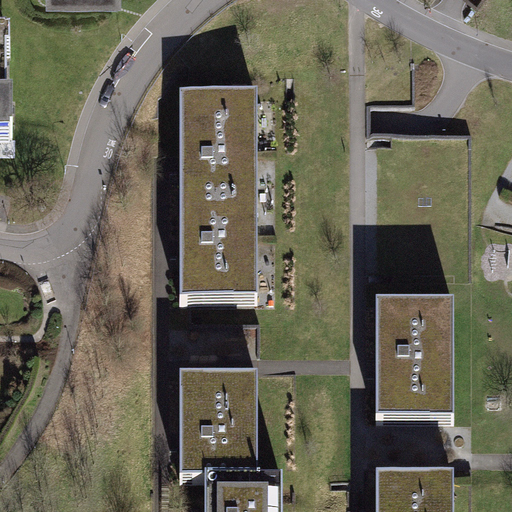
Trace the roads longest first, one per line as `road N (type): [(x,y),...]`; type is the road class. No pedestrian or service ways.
road 1 (residential): [(0,245),(62,240),(80,218),(122,100),(206,0)]
road 2 (residential): [(372,0),(511,67)]
